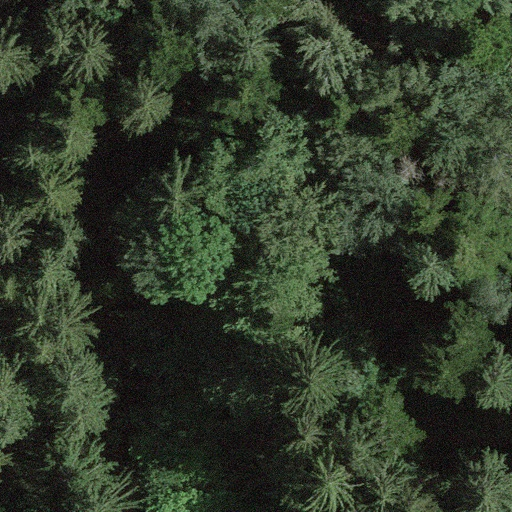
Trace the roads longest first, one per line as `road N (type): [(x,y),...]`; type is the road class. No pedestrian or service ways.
road 1 (track): [(497,511),(447,0)]
road 2 (track): [(156,511),(69,425),(0,318)]
